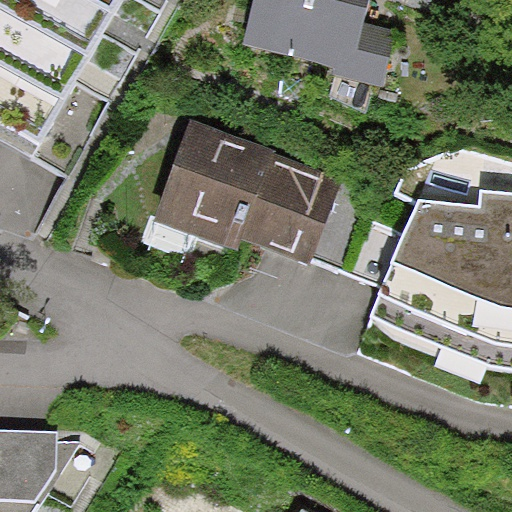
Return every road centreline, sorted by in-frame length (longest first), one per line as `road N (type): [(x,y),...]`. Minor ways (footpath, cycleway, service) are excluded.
road 1 (residential): [(99,318),(150,301),(473,418),(511,425)]
road 2 (residential): [(449,511),(99,318)]
road 3 (residential): [(0,383),(53,369),(99,318)]
